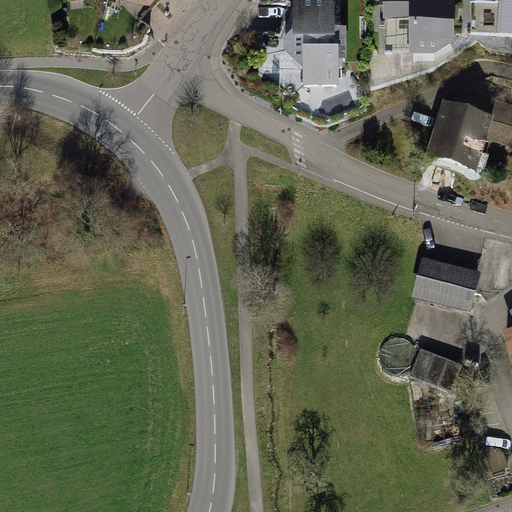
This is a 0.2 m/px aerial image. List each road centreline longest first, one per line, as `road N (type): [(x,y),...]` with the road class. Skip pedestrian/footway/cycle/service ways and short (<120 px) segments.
road 1 (tertiary): [(123,132),(168,183),(195,248),(213,393),(209,511)]
road 2 (residential): [(511,226),(372,180),(170,72)]
road 3 (tertiary): [(0,87),(46,91),(123,132)]
